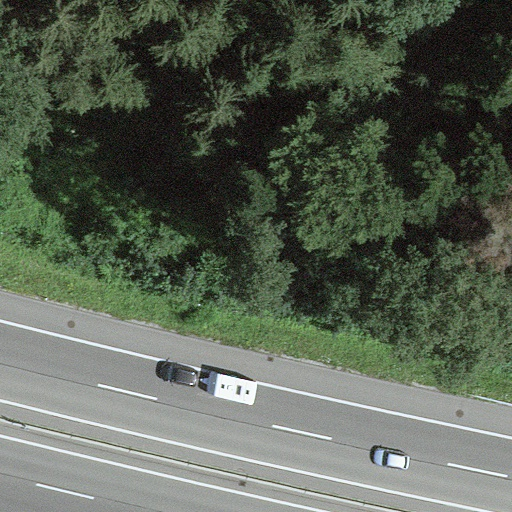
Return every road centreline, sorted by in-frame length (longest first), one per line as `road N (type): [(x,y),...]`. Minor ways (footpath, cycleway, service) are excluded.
road 1 (motorway): [(511,479),(0,363)]
road 2 (motorway): [(0,478),(133,511)]
